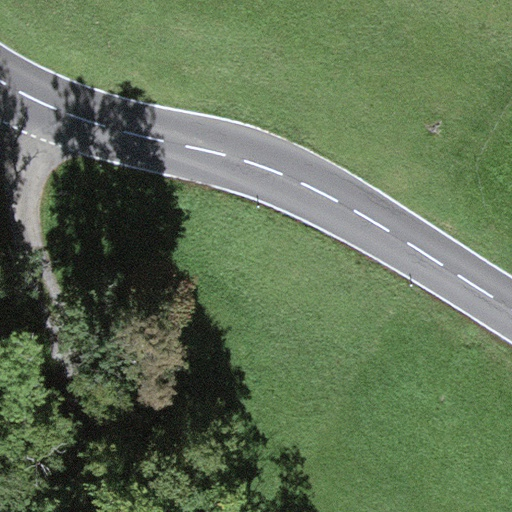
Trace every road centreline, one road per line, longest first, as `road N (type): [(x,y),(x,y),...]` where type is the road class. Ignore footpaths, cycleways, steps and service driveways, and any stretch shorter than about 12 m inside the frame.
road 1 (tertiary): [(0,81),(95,124),(245,160),(303,183),(511,308)]
road 2 (track): [(19,92),(39,277),(85,465),(73,511)]
